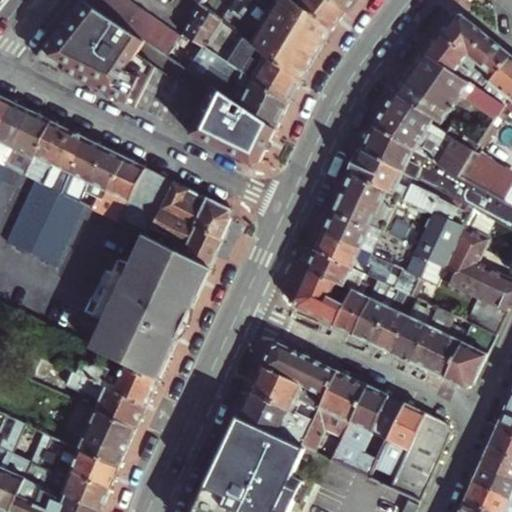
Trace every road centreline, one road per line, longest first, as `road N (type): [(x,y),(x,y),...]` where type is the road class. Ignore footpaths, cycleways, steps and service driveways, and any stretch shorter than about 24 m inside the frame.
road 1 (residential): [(285,205),(0,69)]
road 2 (residential): [(479,411),(241,301)]
road 3 (secondary): [(285,205),(343,88),(408,0)]
road 4 (secondary): [(149,511),(241,301)]
